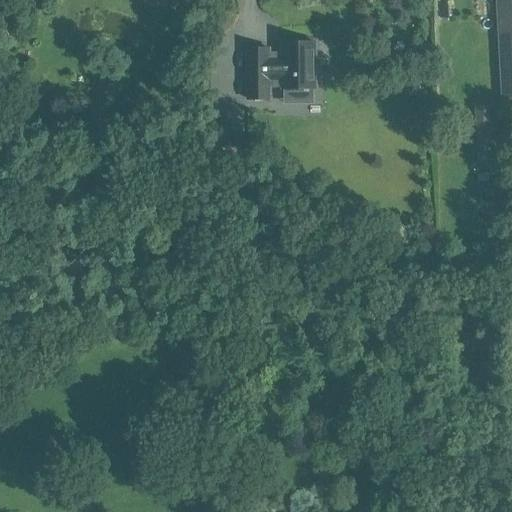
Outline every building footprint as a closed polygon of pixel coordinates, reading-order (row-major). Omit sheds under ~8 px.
[(511,0),(496,0),(499,46),(511,45),(511,0)] [(316,89),(315,43),(282,43),(282,59),(270,59),(270,49),(247,49),(247,99),(270,99),(270,81),(282,81),(282,89),(316,89)] [(511,97),(511,45),(499,46),(501,98),(511,97)] [(475,105),(477,151),(497,151),(496,105),(475,105)] [(496,286),(496,267),(464,267),(464,285),(496,286)]
